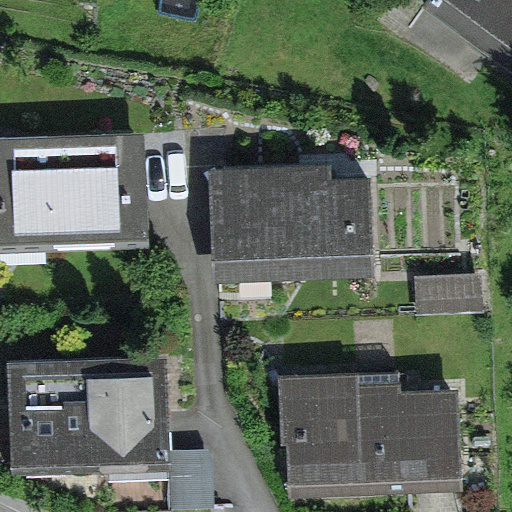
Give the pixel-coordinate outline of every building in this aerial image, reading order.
[(511,0),(434,0),(432,4),(511,61),(511,0)] [(135,143),(0,147),(0,241),(138,237),(135,143)] [(323,172),(217,177),(222,274),(367,267),(363,184),(323,186),(323,172)] [(428,280),(423,299),(474,312),(479,293),(428,280)] [(163,365),(14,367),(16,464),(165,461),(163,365)] [(297,441),(298,488),(453,484),(451,395),(394,396),(394,378),(289,381),(291,441),(297,441)]
